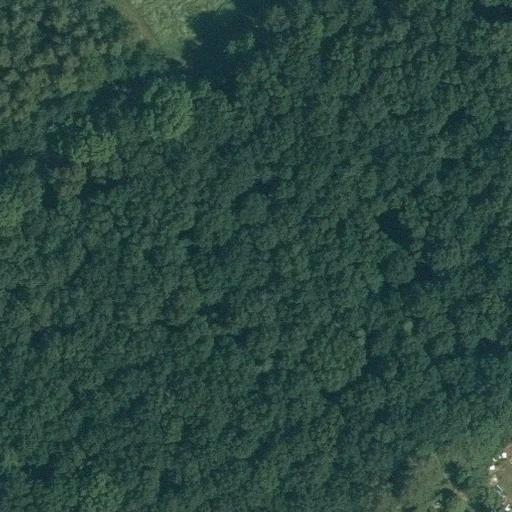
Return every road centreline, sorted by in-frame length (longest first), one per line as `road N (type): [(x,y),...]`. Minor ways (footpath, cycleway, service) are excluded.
road 1 (track): [(0,303),(263,182),(330,45),(511,1)]
road 2 (track): [(511,292),(475,311),(369,321),(337,346),(277,447),(224,486),(133,511)]
